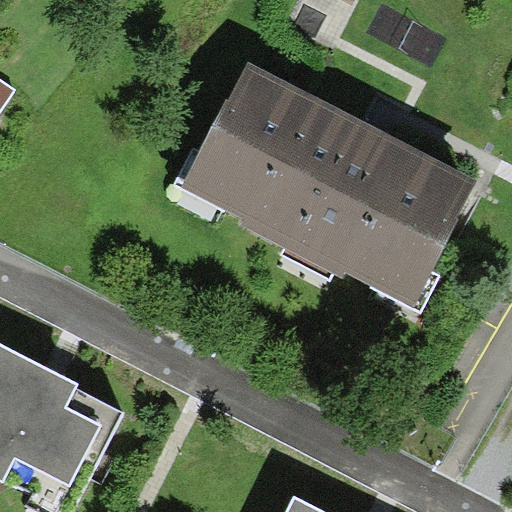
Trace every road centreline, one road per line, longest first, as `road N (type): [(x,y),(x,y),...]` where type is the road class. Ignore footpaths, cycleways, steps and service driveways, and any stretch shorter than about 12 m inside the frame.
road 1 (residential): [(438,501),(0,265)]
road 2 (residential): [(438,501),(511,353)]
